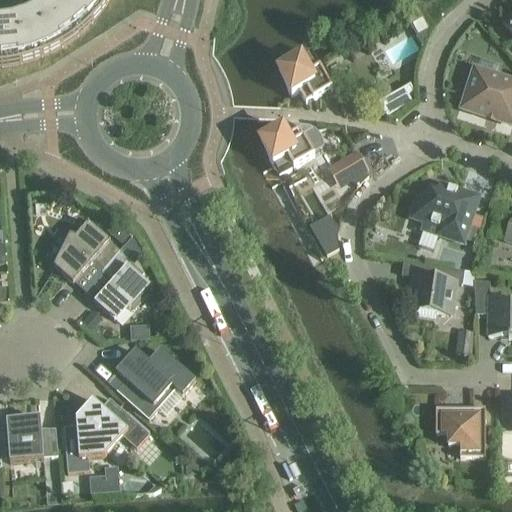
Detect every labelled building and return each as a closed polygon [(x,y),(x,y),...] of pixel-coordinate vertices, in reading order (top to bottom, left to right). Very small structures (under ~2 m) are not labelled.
[(0,69),(2,69),(23,66),(33,63),(42,60),(54,55),(65,48),(75,41),(85,34),(94,24),(97,21),(108,7),(111,0),(54,0),(49,5),(44,9),(38,12),(20,20),(10,23),(0,25),(0,24),(0,69)] [(511,16),(502,26),(511,37),(511,16)] [(312,56),(306,60),(279,76),(292,98),(299,94),(306,106),(332,91),(312,56)] [(511,84),(475,73),(463,111),(511,126),(511,84)] [(414,93),(410,87),(379,104),(388,118),(413,104),(408,96),(414,93)] [(260,145),(272,167),(279,178),(323,153),(323,149),(322,146),(321,143),(320,141),(318,138),(316,136),(313,134),(304,140),(299,132),(287,139),(283,132),(260,145)] [(357,156),(340,166),(350,183),(367,173),(357,156)] [(420,198),(412,221),(424,225),(420,234),(423,235),(419,248),(433,253),(438,241),(439,238),(448,241),(463,246),(464,243),(469,227),(473,216),(478,200),(465,196),(440,188),(435,203),(420,198)] [(58,263),(54,270),(70,284),(73,287),(75,285),(80,279),(94,263),(104,272),(120,255),(120,254),(110,246),(111,245),(89,226),(79,221),(70,238),(70,239),(58,263)] [(469,227),(464,243),(474,246),(479,231),(469,227)] [(113,285),(94,306),(109,319),(110,318),(115,323),(125,311),(129,314),(132,310),(133,312),(147,297),(145,295),(150,289),(141,281),(144,277),(120,255),(104,272),(101,275),(113,285)] [(461,286),(463,274),(428,268),(426,281),(414,279),(413,289),(422,290),(422,296),(418,296),(415,316),(435,319),(435,315),(451,317),(455,286),(461,286)] [(501,299),(492,299),(492,285),(476,285),(475,317),(488,317),(488,339),(508,340),(508,342),(511,342),(511,304),(501,305),(501,299)] [(92,313),(81,325),(91,334),(102,322),(92,313)] [(456,345),(454,357),(470,359),(472,347),(456,345)] [(150,367),(136,355),(117,376),(126,384),(116,394),(149,423),(176,392),(183,398),(195,384),(161,354),(150,367)] [(76,429),(64,430),(68,477),(90,475),(88,461),(105,459),(123,440),(137,452),(150,438),(110,402),(102,411),(98,407),(93,403),(84,413),(76,422),(76,429)] [(485,411),(462,412),(436,412),(436,437),(448,437),(448,449),(460,449),(460,461),(485,461),(485,411)] [(44,462),(58,460),(56,434),(42,435),(41,421),(7,424),(10,466),(44,463),(44,462)] [(484,482),(484,491),(496,491),(496,483),(492,480),(487,479),(484,482)] [(107,495),(106,480),(90,481),(91,497),(107,495)] [(63,497),(74,496),(73,485),(62,485),(63,497)] [(149,499),(154,498),(162,494),(157,489),(149,497),(149,499)] [(297,500),(305,495),(301,489),(293,493),(297,500)]
